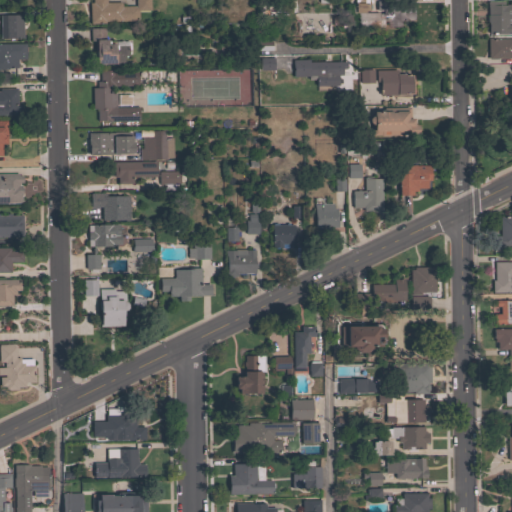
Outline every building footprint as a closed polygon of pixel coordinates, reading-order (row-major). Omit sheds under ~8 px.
[(89,3),(92,3),(92,0),(105,0),(105,2),(121,2),(121,6),(135,6),(135,0),(149,0),(149,10),(138,10),(138,21),(104,21),(104,23),(89,24),(89,3)] [(399,1),(400,7),(412,7),(412,20),(399,20),(399,26),(386,26),(386,21),(382,21),(382,27),(356,27),(356,12),(351,13),(351,0),(368,0),(368,9),(367,9),(367,11),(363,11),(363,12),(378,12),(378,13),(382,13),(382,10),(376,10),(375,1),(399,1)] [(507,20),(500,20),(500,23),(487,24),(487,22),(486,22),(486,17),(487,17),(487,5),(507,5),(507,20)] [(0,14),(21,14),(22,38),(0,38),(0,14)] [(95,64),(93,40),(90,41),(89,28),(104,27),(105,39),(106,39),(106,42),(127,41),(127,42),(129,42),(129,49),(127,49),(127,56),(123,56),(123,63),(95,64)] [(511,38),(511,58),(496,58),(496,59),(487,59),(487,38),(511,38)] [(25,59),(16,59),(16,68),(7,68),(7,69),(0,69),(0,43),(25,43),(25,59)] [(272,58),(273,70),(259,70),(259,58),(272,58)] [(344,60),(344,68),(340,68),(341,75),(336,75),(336,89),(316,90),(316,80),(292,80),(292,59),(307,59),(307,61),(344,60)] [(359,83),(359,69),(372,69),(373,83),(359,83)] [(96,109),(91,109),(91,88),(96,88),(96,81),(99,81),(99,70),(113,70),(113,72),(137,72),(137,86),(109,86),(109,93),(115,93),(115,107),(137,107),(137,121),(96,121),(96,109)] [(396,70),(396,74),(403,74),(403,75),(411,75),(411,81),(413,81),(413,86),(412,86),(413,94),(379,95),(379,81),(375,81),(375,70),(396,70)] [(0,88),(16,88),(16,104),(21,104),(21,110),(16,110),(17,114),(0,114),(0,88)] [(368,122),(368,118),(370,116),(372,115),(372,111),(383,111),(383,107),(409,107),(409,118),(412,118),(412,123),(414,123),(414,124),(417,124),(417,133),(414,133),(414,135),(406,135),(406,136),(396,136),(396,135),(388,135),(389,136),(379,136),(379,135),(371,135),(371,125),(368,122)] [(150,129),(163,129),(163,136),(171,136),(171,157),(165,157),(165,160),(139,160),(139,148),(141,148),(141,136),(146,136),(150,137),(150,129)] [(130,132),(130,142),(131,142),(132,153),(117,153),(117,154),(88,155),(87,133),(130,132)] [(157,160),(157,169),(156,169),(156,176),(131,177),(131,183),(117,183),(116,177),(112,177),(112,161),(157,160)] [(346,164),(359,164),(359,177),(347,178),(346,164)] [(397,165),(415,165),(415,166),(429,165),(429,180),(425,180),(425,188),(416,188),(416,191),(410,191),(410,195),(397,195),(397,165)] [(178,171),(179,183),(174,183),(174,190),(162,190),(162,184),(158,184),(158,171),(178,171)] [(0,173),(18,173),(18,175),(21,175),(21,182),(18,182),(18,185),(21,185),(21,195),(20,195),(20,203),(0,203),(0,173)] [(344,178),(344,191),(334,191),(334,179),(344,178)] [(381,212),(371,212),(371,210),(362,211),(362,207),(351,207),(351,190),(367,190),(367,178),(381,178),(381,212)] [(105,193),(105,196),(128,195),(129,212),(128,212),(128,220),(123,220),(123,219),(99,220),(99,207),(89,207),(89,193),(105,193)] [(332,203),(332,208),(335,208),(336,227),(314,228),(313,204),(332,203)] [(0,215),(5,215),(5,213),(10,213),(10,215),(21,215),(22,236),(0,236),(0,215)] [(511,247),(506,247),(506,246),(491,246),(491,235),(498,235),(498,216),(508,216),(508,213),(511,213),(511,247)] [(245,220),(247,220),(247,214),(255,214),(255,220),(257,220),(257,234),(245,234),(245,220)] [(118,224),(118,234),(119,234),(120,244),(111,244),(111,245),(87,245),(86,224),(98,223),(118,224)] [(272,225),(272,223),(277,223),(277,224),(285,224),(285,223),(288,223),(288,224),(292,224),(293,245),(291,245),(291,247),(288,247),(288,245),(287,245),(287,248),(280,248),(280,247),(277,247),(277,249),(274,249),(274,247),(270,247),(270,225),(272,225)] [(224,227),(236,227),(236,241),(224,241),(224,227)] [(150,238),(151,251),(131,251),(131,244),(131,239),(150,238)] [(192,259),(192,258),(187,258),(186,248),(192,248),(192,244),(209,244),(209,258),(192,259)] [(0,247),(9,247),(9,251),(22,250),(22,261),(9,262),(9,272),(0,272),(0,247)] [(254,250),(254,256),(253,256),(253,273),(235,273),(235,276),(226,276),(225,255),(225,250),(254,250)] [(83,254),(97,253),(97,268),(84,268),(83,254)] [(511,291),(491,292),(491,280),(494,280),(493,262),(511,261),(511,291)] [(173,278),(173,269),(186,269),(186,267),(200,268),(200,284),(210,284),(210,296),(188,295),(188,301),(177,301),(177,296),(167,296),(167,291),(158,291),(158,278),(173,278)] [(433,267),(433,292),(419,292),(419,294),(409,294),(409,270),(413,270),(413,267),(433,267)] [(403,300),(394,300),(394,302),(382,302),(382,300),(370,300),(370,284),(393,284),(393,278),(403,278),(403,300)] [(0,279),(19,279),(19,290),(14,290),(15,294),(11,295),(11,305),(0,305),(0,279)] [(93,281),(79,281),(79,297),(93,297),(93,281)] [(125,303),(125,307),(123,309),(119,309),(119,325),(96,325),(96,293),(98,293),(98,289),(112,289),(112,290),(122,290),(122,301),(125,303)] [(428,296),(428,310),(409,311),(409,296),(428,296)] [(511,322),(504,323),(504,324),(491,324),(491,314),(495,314),(495,313),(499,313),(499,306),(495,306),(494,300),(511,300),(511,322)] [(365,353),(356,352),(352,348),(352,346),(344,346),(344,345),(339,345),(339,336),(340,336),(340,326),(344,326),(371,326),(371,324),(378,324),(380,326),(380,327),(380,339),(379,339),(379,346),(370,346),(370,348),(365,353)] [(291,332),(299,331),(299,326),(313,326),(313,336),(307,336),(307,353),(303,353),(303,367),(292,367),(291,332)] [(511,328),(511,355),(508,355),(507,349),(496,349),(496,341),(494,341),(494,338),(492,338),(492,329),(511,328)] [(15,357),(19,357),(19,359),(31,359),(32,365),(33,365),(34,382),(23,382),(23,387),(16,387),(16,389),(4,390),(4,387),(0,387),(0,377),(4,377),(3,375),(0,375),(0,367),(3,367),(3,362),(0,362),(0,344),(13,344),(13,345),(14,345),(15,357)] [(260,393),(237,393),(237,388),(233,388),(233,376),(242,376),(242,361),(243,361),(243,355),(264,355),(263,372),(260,372),(260,393)] [(288,356),(288,367),(290,367),(290,376),(284,376),(284,368),(281,368),(281,370),(272,371),(272,369),(271,356),(288,356)] [(511,360),(511,405),(508,405),(508,398),(503,398),(502,379),(501,380),(501,368),(507,368),(507,361),(511,360)] [(320,375),(308,376),(307,362),(320,362),(320,375)] [(429,382),(426,382),(426,384),(427,385),(428,389),(427,391),(427,393),(412,393),(412,391),(390,391),(390,364),(429,363),(429,382)] [(353,365),(353,379),(333,379),(333,365),(353,365)] [(360,379),(333,379),(333,394),(360,394),(360,379)] [(400,393),(400,400),(422,399),(422,406),(427,406),(427,415),(422,415),(422,421),(392,422),(392,417),(384,418),(384,402),(376,402),(376,394),(400,393)] [(311,419),(288,419),(288,399),(292,399),(292,398),(294,398),(294,399),(310,399),(311,419)] [(90,422),(104,421),(104,415),(117,415),(117,411),(127,411),(127,415),(134,415),(134,427),(143,426),(144,439),(127,440),(127,436),(91,437),(90,422)] [(292,422),(292,425),(294,425),(294,433),(292,433),(292,435),(271,436),(271,440),(279,440),(279,452),(235,453),(235,452),(231,452),(231,434),(235,433),(235,425),(246,425),(246,423),(258,422),(258,424),(269,424),(269,422),(292,422)] [(317,423),(317,443),(300,443),(300,423),(317,423)] [(423,427),(423,432),(427,432),(427,442),(423,442),(423,449),(414,449),(414,450),(406,450),(406,449),(400,449),(400,443),(396,443),(396,438),(390,438),(390,437),(384,437),(384,428),(390,428),(390,427),(423,427)] [(389,441),(390,455),(370,455),(370,448),(372,448),(372,442),(375,442),(375,441),(389,441)] [(135,448),(136,462),(137,462),(137,464),(143,464),(143,476),(113,476),(113,460),(116,460),(116,449),(135,448)] [(423,458),(423,466),(425,466),(425,477),(410,478),(410,479),(408,479),(408,478),(401,478),(401,479),(399,479),(399,478),(394,478),(394,473),(384,473),(384,465),(378,465),(378,459),(384,459),(384,458),(423,458)] [(107,462),(107,477),(92,477),(92,462),(107,462)] [(28,464),(28,466),(39,466),(39,467),(47,467),(48,496),(32,497),(32,490),(28,490),(28,511),(13,511),(13,487),(12,487),(12,478),(13,478),(13,465),(28,464)] [(263,464),(263,480),(271,480),(271,493),(227,493),(227,475),(231,475),(231,464),(263,464)] [(319,466),(319,488),(290,488),(290,473),(303,473),(303,466),(319,466)] [(379,472),(379,485),(366,486),(366,472),(379,472)] [(0,511),(0,473),(10,473),(10,487),(3,487),(3,502),(8,502),(8,507),(10,508),(10,511),(8,511),(0,511)] [(380,488),(380,501),(368,501),(368,500),(363,500),(363,494),(366,494),(366,488),(380,488)] [(80,493),(80,511),(61,511),(61,493),(80,493)] [(426,493),(426,498),(429,498),(429,508),(426,508),(426,511),(390,511),(390,505),(394,505),(394,498),(401,498),(401,493),(426,493)] [(109,495),(144,495),(144,511),(94,511),(94,500),(97,500),(97,495),(109,495)] [(306,511),(306,504),(305,504),(305,501),(306,501),(306,500),(319,500),(319,511),(303,511),(306,511)] [(264,503),(264,508),(274,507),(274,510),(280,509),(280,511),(245,511),(245,508),(249,508),(249,504),(264,503)]
